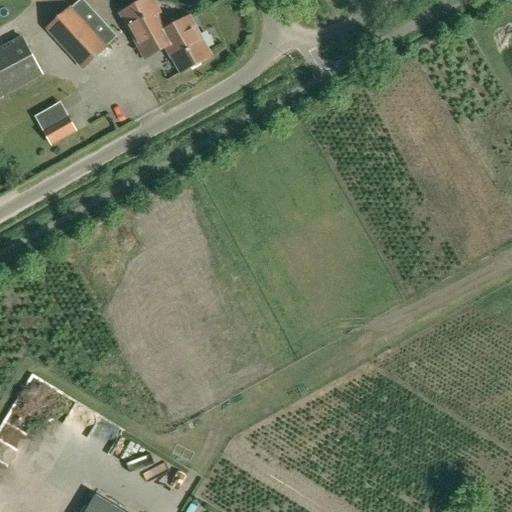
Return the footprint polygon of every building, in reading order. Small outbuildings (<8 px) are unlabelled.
[(117,37),(83,0),(78,0),(47,31),(84,68),(107,46),(117,37)] [(138,47),(190,18),(189,17),(168,29),(151,0),(145,0),(120,14),(138,47)] [(190,18),(138,47),(144,58),(166,47),(180,72),(210,56),(190,18)] [(0,95),(42,73),(23,38),(0,50),(0,95)] [(68,116),(43,130),(51,144),(75,130),(68,116)] [(46,480),(47,463),(37,462),(36,480),(46,480)] [(122,511),(100,498),(91,511),(122,511)]
